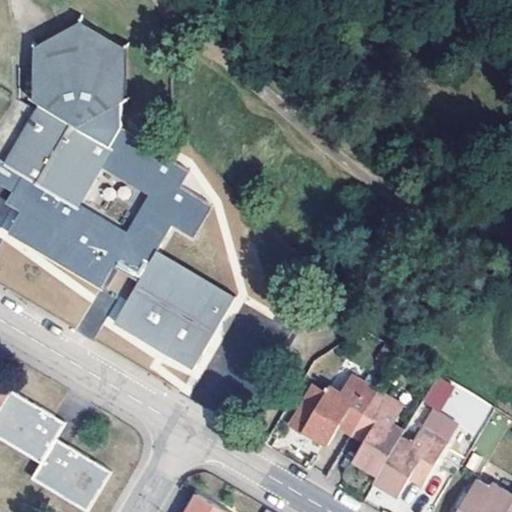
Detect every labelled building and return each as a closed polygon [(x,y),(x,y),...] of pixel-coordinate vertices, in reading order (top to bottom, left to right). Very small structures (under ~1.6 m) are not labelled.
[(36,67),(27,67),(28,95),(42,103),(6,160),(0,156),(0,180),(14,190),(8,202),(14,206),(22,211),(10,232),(102,286),(115,265),(140,280),(115,322),(196,369),(240,296),(159,249),(175,223),(196,235),(214,204),(183,185),(191,170),(177,162),(180,156),(126,127),(125,101),(129,98),(130,45),(83,19),(36,46),(36,67)] [(325,375),(303,410),(338,430),(352,406),(366,414),(389,375),(376,368),(374,373),(359,364),(351,377),(339,370),(334,380),(325,375)] [(0,424),(48,453),(39,468),(94,502),(118,463),(63,430),(72,415),(16,380),(14,383),(0,374),(0,424)] [(401,383),(389,375),(366,414),(379,422),(370,437),(364,446),(388,460),(413,418),(416,413),(405,407),(412,395),(399,388),(401,383)] [(419,462),(422,457),(436,465),(462,421),(448,412),(445,418),(433,411),(425,425),(413,418),(388,460),(384,468),(408,481),(419,462)] [(509,511),(511,508),(511,474),(502,469),(499,474),(487,466),(485,468),(461,509),(466,511),(509,511)] [(200,493),(188,511),(235,511),(239,505),(205,484),(200,493)]
